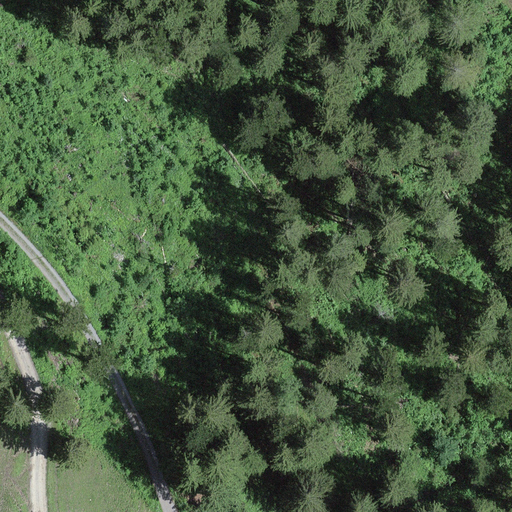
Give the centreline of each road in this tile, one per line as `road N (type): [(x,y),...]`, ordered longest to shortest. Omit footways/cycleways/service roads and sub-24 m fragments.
road 1 (track): [(0,218),(76,306),(108,360),(172,511)]
road 2 (track): [(42,511),(44,413),(35,367),(0,305)]
